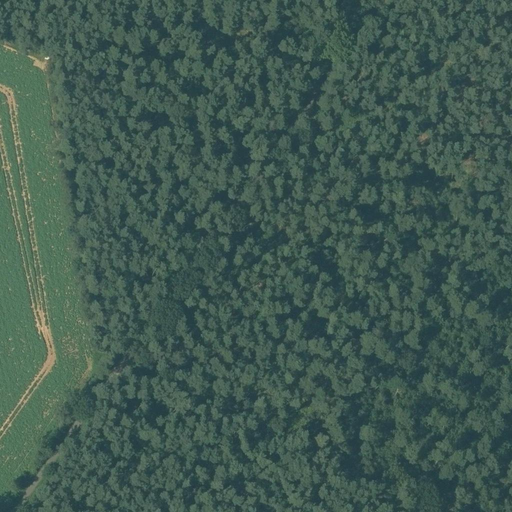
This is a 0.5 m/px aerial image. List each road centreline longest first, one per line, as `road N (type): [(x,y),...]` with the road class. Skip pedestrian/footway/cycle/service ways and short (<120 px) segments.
road 1 (residential): [(385,0),(110,382)]
road 2 (unclassified): [(110,382),(14,511)]
